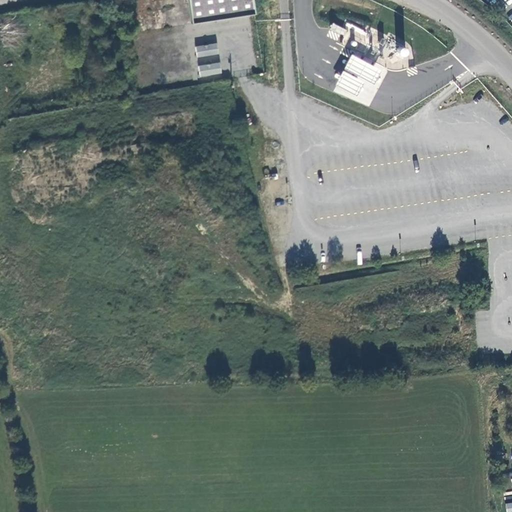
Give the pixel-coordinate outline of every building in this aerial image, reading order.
[(255,15),(253,0),(188,0),(192,24),(255,15)] [(346,30),(332,23),(329,29),(343,35),(346,30)] [(201,76),(222,73),(217,43),(196,46),(198,58),(208,57),(209,60),(198,62),(201,76)] [(380,71),(350,55),(343,68),(372,84),(380,71)] [(363,82),(341,71),(334,85),(355,96),(363,82)] [(506,464),(495,466),(496,473),(507,471),(507,469),(510,468),(509,465),(506,466),(506,464)]
